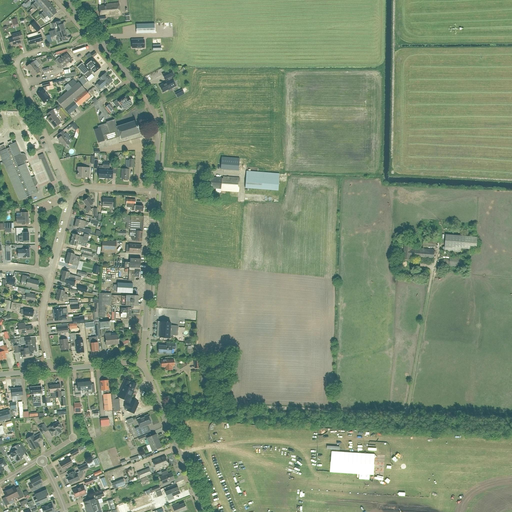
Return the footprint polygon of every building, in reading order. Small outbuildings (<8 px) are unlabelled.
[(41,9),(48,3),(46,0),(41,0),(33,8),(35,10),(39,6),(41,9)] [(41,17),(52,8),(48,3),(41,9),(43,11),(39,15),(41,17)] [(100,15),(100,19),(105,18),(105,16),(120,15),(119,3),(107,4),(107,5),(99,6),(100,15)] [(52,8),(41,17),(43,20),(47,16),(49,19),(56,13),(52,8)] [(37,32),(41,29),(34,21),(30,25),(37,32)] [(50,34),(65,30),(63,24),(59,25),(58,22),(52,23),(53,27),(54,27),(55,30),(49,32),(50,34)] [(154,24),(136,25),(136,34),(155,33),(154,24)] [(66,36),(65,30),(50,34),(50,35),(51,37),(56,35),(57,38),(57,39),(58,42),(63,41),(65,40),(64,36),(66,36)] [(21,34),(21,33),(20,32),(11,35),(12,38),(8,39),(11,47),(21,44),(20,40),(23,39),(21,34)] [(40,34),(27,38),(29,45),(42,41),(40,34)] [(144,40),(132,40),(132,48),(136,48),(136,49),(141,49),(141,48),(144,48),(144,40)] [(74,49),(75,54),(87,51),(85,45),(74,49)] [(55,59),(56,59),(54,61),(60,68),(61,67),(62,67),(71,60),(66,53),(60,58),(59,57),(55,59)] [(36,66),(42,63),(39,57),(34,60),(36,66)] [(82,63),(77,68),(83,75),(84,74),(90,70),(90,69),(97,63),(93,58),(84,66),(82,63)] [(32,62),(26,67),(32,74),(31,75),(33,77),(39,72),(32,62)] [(90,70),(84,74),(87,78),(92,74),(90,73),(92,71),(94,73),(101,68),(97,63),(90,69),(91,70),(89,71),(90,70)] [(176,86),(172,78),(171,77),(174,76),(171,70),(162,74),(165,80),(167,79),(168,80),(164,82),(164,83),(159,86),(162,93),(168,90),(176,86)] [(94,86),(97,88),(98,90),(101,88),(105,85),(106,87),(112,81),(105,73),(99,78),(100,80),(94,86)] [(85,84),(88,81),(83,75),(80,78),(85,84)] [(43,89),(37,94),(44,104),(51,98),(45,91),(47,90),(46,87),(50,86),(49,82),(42,84),(43,89)] [(78,82),(56,100),(68,115),(79,106),(90,96),(78,82)] [(182,89),(174,93),(177,98),(184,94),(182,89)] [(116,100),(113,103),(114,105),(116,108),(120,105),(121,107),(120,108),(122,111),(124,110),(132,104),(129,101),(128,101),(125,97),(118,102),(116,100)] [(109,104),(105,108),(109,113),(114,110),(109,104)] [(49,117),(47,118),(54,128),(60,123),(53,114),(54,113),(52,110),(47,114),(49,117)] [(135,120),(116,126),(114,120),(106,122),(106,123),(97,126),(98,128),(94,130),(98,142),(104,140),(106,139),(107,141),(119,137),(120,139),(124,138),(124,140),(127,139),(126,137),(139,133),(135,120)] [(74,122),(66,128),(67,130),(72,127),(78,135),(79,132),(79,131),(79,129),(78,128),(74,122)] [(62,131),(58,134),(60,137),(57,139),(60,143),(61,142),(65,147),(70,143),(63,135),(64,134),(62,131)] [(20,154),(16,142),(8,145),(9,147),(8,148),(9,149),(0,152),(0,155),(19,200),(37,193),(37,192),(38,192),(37,189),(35,189),(34,187),(38,185),(34,176),(34,177),(31,178),(24,161),(27,159),(27,160),(24,152),(20,154)] [(238,171),(239,158),(221,157),(220,169),(238,171)] [(88,178),(89,168),(77,167),(77,177),(77,176),(85,176),(85,177),(88,178)] [(246,171),(245,188),(278,191),(279,174),(246,171)] [(212,189),(216,189),(220,189),(220,190),(238,192),(239,178),(222,177),(222,178),(213,178),(213,179),(209,179),(209,187),(212,187),(212,189)] [(83,201),(87,207),(85,209),(87,212),(93,208),(91,205),(92,204),(88,198),(83,201)] [(109,206),(109,208),(112,208),(113,199),(102,198),(102,206),(109,206)] [(127,207),(134,208),(134,211),(142,211),(143,210),(143,209),(143,208),(143,206),(134,205),(135,200),(126,199),(126,203),(127,204),(127,207)] [(29,219),(28,219),(28,213),(20,213),(21,217),(16,217),(16,221),(21,220),(21,224),(28,224),(28,223),(29,223),(29,219)] [(143,217),(131,216),(123,215),(122,222),(126,223),(126,229),(130,229),(129,236),(132,237),(132,241),(142,241),(143,217)] [(74,227),(78,228),(78,230),(86,233),(88,233),(89,230),(87,229),(84,228),(86,222),(76,219),(75,223),(74,227)] [(22,228),(16,228),(16,235),(19,235),(20,242),(23,242),(23,241),(28,241),(28,232),(23,233),(22,228)] [(71,239),(87,243),(89,235),(84,234),(83,237),(72,234),(71,239)] [(443,251),(444,251),(449,252),(448,254),(461,255),(461,249),(476,250),(477,237),(446,235),(445,247),(443,247),(443,251)] [(435,246),(435,239),(423,238),(423,245),(435,246)] [(116,252),(116,241),(102,241),(102,252),(116,252)] [(129,244),(129,253),(137,254),(137,253),(141,253),(141,245),(129,244)] [(415,258),(434,260),(434,250),(411,248),(412,245),(405,244),(403,259),(411,260),(411,258),(415,258)] [(23,257),(29,257),(29,249),(22,249),(22,250),(17,250),(18,257),(23,257)] [(66,258),(79,261),(80,257),(74,256),(74,254),(68,252),(66,258)] [(124,268),(129,269),(135,269),(140,269),(140,257),(130,257),(130,262),(125,262),(124,268)] [(450,260),(449,266),(463,267),(464,258),(450,257),(450,260)] [(134,281),(134,277),(139,277),(140,269),(135,269),(129,269),(128,280),(134,281)] [(61,273),(62,274),(61,276),(72,279),(74,279),(75,276),(69,274),(70,272),(63,271),(62,271),(61,273)] [(27,282),(26,286),(37,288),(39,282),(29,279),(30,277),(22,275),(21,280),(27,282)] [(72,279),(61,276),(60,281),(67,283),(74,285),(76,280),(74,279),(72,279)] [(117,283),(117,292),(132,293),(133,284),(117,283)] [(56,292),(57,292),(57,294),(68,297),(68,295),(64,294),(65,291),(58,289),(56,289),(56,292)] [(27,293),(26,296),(22,296),(22,299),(25,300),(35,301),(36,295),(27,293)] [(98,312),(98,317),(104,317),(104,305),(112,305),(116,305),(138,306),(138,296),(126,295),(126,296),(111,295),(111,293),(98,293),(98,303),(98,312)] [(11,302),(11,306),(10,310),(17,311),(17,307),(22,307),(22,304),(11,302)] [(101,337),(105,337),(106,345),(119,344),(118,335),(110,336),(109,326),(110,326),(110,320),(99,321),(99,329),(100,329),(101,337)] [(95,326),(95,330),(96,336),(99,336),(98,329),(98,327),(98,322),(90,323),(90,327),(95,326)] [(169,338),(169,335),(177,336),(178,326),(170,325),(170,322),(160,322),(159,337),(169,338)] [(17,324),(19,334),(33,332),(32,325),(25,326),(25,323),(17,324)] [(82,340),(76,340),(75,333),(69,334),(70,342),(75,341),(77,353),(83,352),(82,340)] [(32,345),(28,346),(27,344),(31,343),(29,337),(23,338),(25,346),(26,346),(28,358),(33,357),(32,353),(33,353),(32,345)] [(96,337),(93,337),(89,338),(89,344),(91,344),(90,345),(91,346),(91,351),(92,351),(93,352),(95,352),(95,351),(98,351),(98,343),(97,343),(96,337)] [(67,339),(59,340),(61,350),(68,349),(67,339)] [(175,344),(166,343),(166,346),(158,345),(158,353),(171,354),(171,348),(174,349),(175,344)] [(6,345),(0,346),(0,351),(0,352),(0,359),(6,358),(4,353),(8,352),(6,345)] [(26,346),(25,346),(18,348),(17,345),(14,346),(15,353),(21,352),(22,359),(28,358),(26,346)] [(10,369),(16,367),(12,352),(6,354),(10,369)] [(166,360),(161,360),(162,367),(166,367),(166,368),(166,371),(168,370),(172,370),(172,366),(174,366),(174,359),(168,360),(168,359),(166,359),(166,360)] [(199,361),(193,361),(194,369),(200,368),(200,366),(204,365),(204,359),(199,360),(199,361)] [(110,394),(109,394),(108,390),(108,380),(100,381),(101,391),(103,390),(103,394),(103,403),(104,403),(104,406),(104,410),(112,410),(110,394)] [(125,380),(117,397),(129,402),(134,392),(133,391),(136,384),(130,381),(130,382),(125,380)] [(91,381),(84,382),(84,390),(88,390),(88,393),(94,392),(94,384),(91,384),(91,381)] [(77,385),(74,386),(75,396),(80,396),(80,390),(84,390),(84,382),(77,383),(77,385)] [(61,406),(66,405),(64,393),(60,393),(60,384),(54,385),(55,392),(55,396),(55,398),(59,398),(59,401),(60,401),(61,406)] [(115,395),(111,395),(113,411),(120,411),(119,399),(115,399),(115,395)] [(128,409),(127,411),(133,413),(137,406),(138,403),(132,400),(130,403),(128,409)] [(0,411),(0,421),(11,419),(8,409),(0,411)] [(135,429),(138,436),(149,432),(146,425),(151,423),(150,421),(151,421),(149,417),(148,417),(148,415),(143,417),(143,416),(137,419),(136,420),(139,427),(135,429)] [(108,418),(100,419),(101,427),(109,426),(108,418)] [(59,429),(62,428),(58,422),(50,427),(51,429),(48,430),(52,436),(54,435),(55,436),(61,432),(59,429)] [(260,462),(261,430),(247,430),(247,433),(243,433),(243,435),(240,435),(238,461),(260,462)] [(26,439),(29,445),(29,446),(29,447),(30,448),(31,448),(32,450),(39,446),(37,443),(43,439),(40,434),(34,437),(33,435),(26,439)] [(149,445),(158,441),(155,434),(146,438),(149,445)] [(158,441),(149,445),(152,451),(161,447),(158,441)] [(24,454),(26,452),(21,443),(18,445),(18,444),(12,448),(14,451),(11,453),(7,456),(11,462),(15,460),(16,462),(23,458),(21,456),(24,454)] [(168,464),(166,461),(167,461),(167,460),(167,459),(166,458),(165,457),(164,456),(158,459),(157,459),(152,461),(155,469),(168,464)] [(67,468),(73,465),(68,458),(59,463),(63,470),(67,468)] [(69,476),(66,477),(69,484),(79,479),(82,477),(83,473),(82,471),(88,468),(86,463),(77,467),(79,472),(75,473),(74,471),(68,474),(69,476)] [(145,470),(137,473),(139,478),(147,475),(151,474),(148,468),(145,470)] [(171,473),(167,474),(159,477),(163,485),(168,483),(168,482),(174,480),(171,473)] [(32,484),(29,486),(32,492),(42,486),(41,483),(42,482),(39,476),(35,478),(35,477),(30,479),(31,480),(30,481),(32,484)] [(123,479),(111,483),(114,489),(125,485),(123,479)] [(79,497),(86,494),(83,485),(78,487),(78,488),(72,490),(75,498),(79,496),(79,497)] [(9,490),(13,499),(17,497),(18,500),(23,497),(20,490),(16,491),(14,487),(9,490)] [(177,487),(170,490),(165,492),(166,496),(171,494),(172,496),(180,493),(177,487)] [(13,499),(9,490),(3,492),(5,497),(2,499),(5,506),(9,504),(8,502),(13,499)] [(47,495),(48,495),(48,494),(46,490),(35,495),(36,499),(34,500),(36,506),(48,501),(47,497),(45,498),(45,497),(47,495)] [(85,508),(99,503),(97,499),(94,500),(94,499),(83,502),(85,508)] [(111,499),(108,501),(111,511),(116,509),(112,499),(111,499)] [(101,511),(99,503),(85,508),(86,511),(91,511),(93,511),(92,511),(101,511)] [(178,504),(172,506),(173,511),(179,511),(186,509),(184,503),(179,505),(178,504)]
